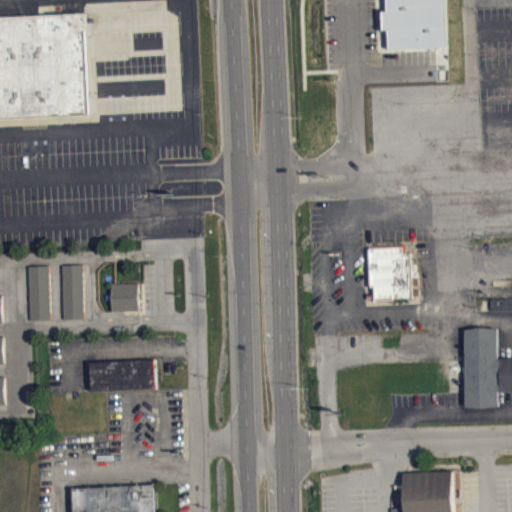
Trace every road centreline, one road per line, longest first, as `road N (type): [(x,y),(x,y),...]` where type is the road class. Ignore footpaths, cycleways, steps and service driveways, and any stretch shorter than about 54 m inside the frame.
road 1 (primary): [(291,511),(274,0)]
road 2 (primary): [(233,0),(249,511)]
